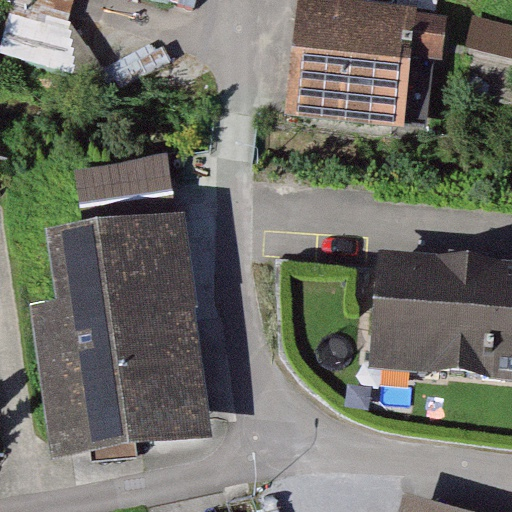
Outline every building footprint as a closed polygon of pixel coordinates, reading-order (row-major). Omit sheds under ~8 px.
[(126,0),(179,14),(182,0),(126,0)] [(419,16),(298,4),(286,127),(404,138),(411,66),(443,69),(447,27),(418,24),(419,16)] [(72,72),(79,37),(15,25),(8,60),(72,72)] [(46,246),(56,316),(30,320),(52,474),(213,452),(196,322),(198,322),(185,227),(46,246)] [(511,279),(382,270),(375,375),(511,384),(511,279)]
